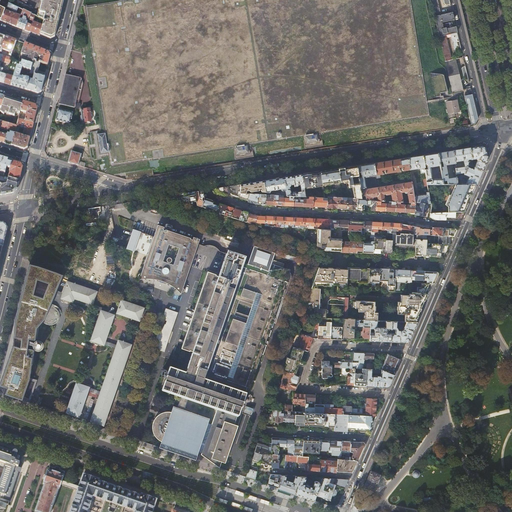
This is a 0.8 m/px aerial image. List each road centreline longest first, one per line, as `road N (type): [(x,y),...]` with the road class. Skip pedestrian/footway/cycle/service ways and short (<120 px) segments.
road 1 (primary): [(305,511),(0,407)]
road 2 (residential): [(485,130),(206,176)]
road 3 (residential): [(206,176),(209,193),(256,209),(467,225)]
road 4 (primary): [(0,426),(237,511)]
road 5 (residential): [(393,394),(306,388),(316,345),(413,349)]
road 6 (residential): [(454,0),(485,130)]
road 7 (tertiary): [(468,0),(498,128)]
